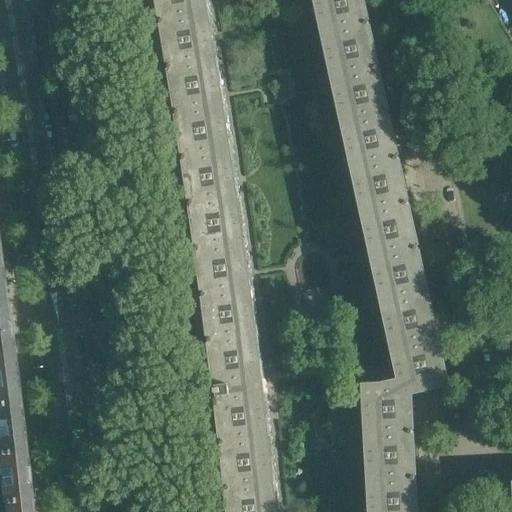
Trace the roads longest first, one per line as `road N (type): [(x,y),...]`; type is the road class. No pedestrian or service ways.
road 1 (residential): [(127,0),(172,261),(193,511)]
road 2 (residential): [(479,464),(388,0)]
road 3 (tertiary): [(42,217),(6,0)]
road 4 (tertiary): [(81,511),(60,337)]
road 5 (tertiary): [(42,217),(32,251),(37,293),(60,337)]
road 6 (tertiary): [(60,337),(60,249),(42,217)]
